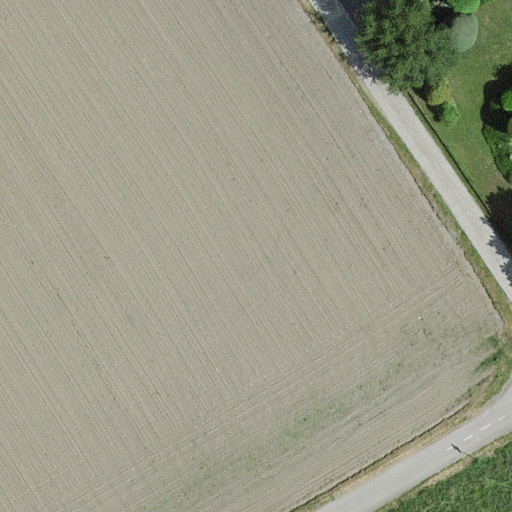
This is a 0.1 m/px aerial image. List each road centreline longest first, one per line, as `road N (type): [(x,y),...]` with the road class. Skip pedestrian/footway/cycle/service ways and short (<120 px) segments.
road 1 (residential): [(331,19),(511,290)]
road 2 (residential): [(511,407),(335,511)]
